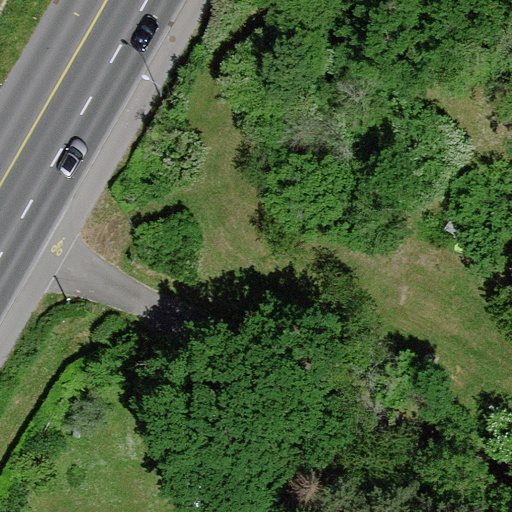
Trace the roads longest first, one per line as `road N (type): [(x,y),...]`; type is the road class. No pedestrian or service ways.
road 1 (track): [(5,226),(511,483)]
road 2 (primary): [(0,235),(135,0)]
